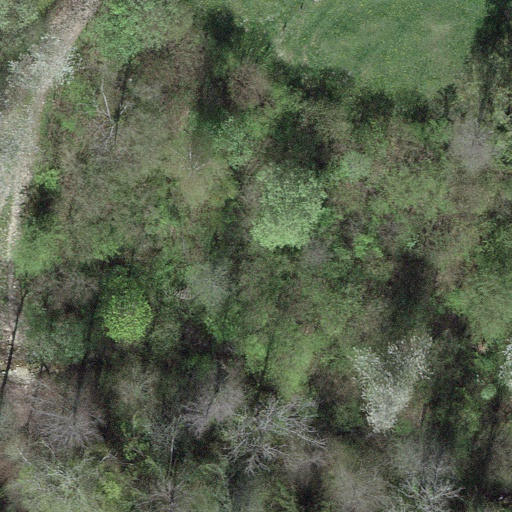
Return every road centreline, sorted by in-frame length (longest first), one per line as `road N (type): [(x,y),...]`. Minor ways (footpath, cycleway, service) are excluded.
road 1 (track): [(0,275),(1,315),(37,394),(135,511)]
road 2 (track): [(66,0),(31,61),(0,235)]
